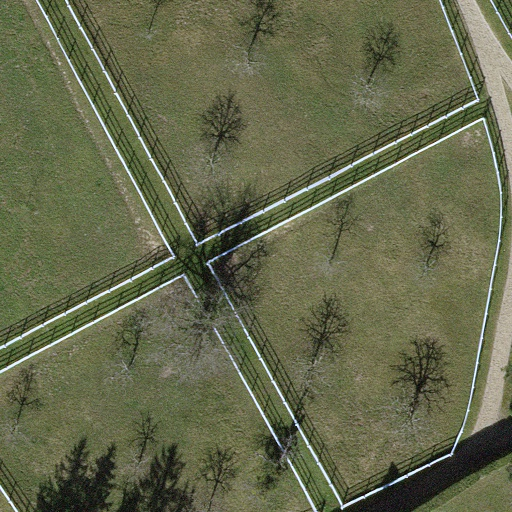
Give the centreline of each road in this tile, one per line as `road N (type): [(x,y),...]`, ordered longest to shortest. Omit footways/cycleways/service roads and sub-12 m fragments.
road 1 (unknown): [(405,511),(463,482),(485,458),(511,342)]
road 2 (unknown): [(511,123),(468,0)]
